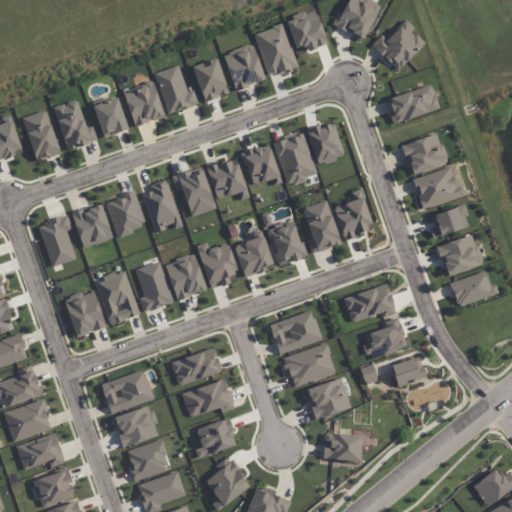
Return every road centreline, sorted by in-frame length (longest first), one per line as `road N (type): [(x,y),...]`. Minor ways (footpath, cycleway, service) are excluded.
road 1 (residential): [(494,404),(445,341),(406,263),(346,85),(5,204),(108,511)]
road 2 (residential): [(65,376),(406,263)]
road 3 (residential): [(511,388),(357,511)]
road 4 (residential): [(236,322),(281,445)]
